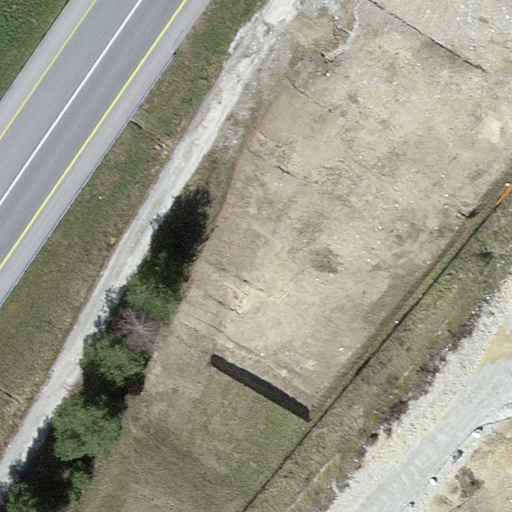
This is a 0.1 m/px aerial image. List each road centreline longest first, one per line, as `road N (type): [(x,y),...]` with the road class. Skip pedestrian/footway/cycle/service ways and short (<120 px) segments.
road 1 (track): [(0,484),(125,233),(255,0)]
road 2 (primary): [(136,0),(0,195)]
road 3 (motorway): [(511,354),(393,511)]
